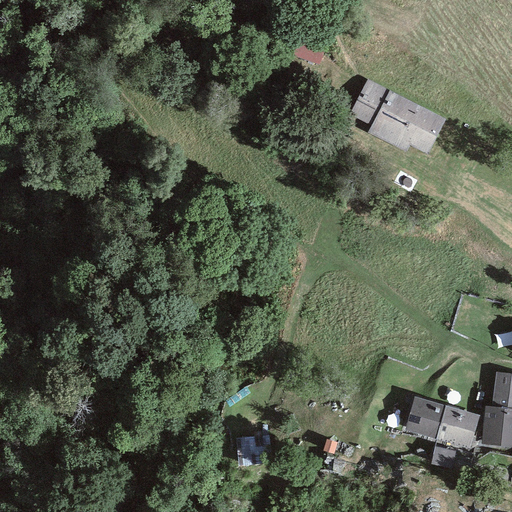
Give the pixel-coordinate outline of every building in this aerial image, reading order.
[(446,119),(367,79),(351,112),(373,123),(369,131),(406,150),(411,145),(429,154),(446,119)] [(511,373),(497,372),(492,406),(511,408),(511,373)] [(479,413),(415,396),(406,429),(470,447),(479,413)] [(485,406),(481,444),(511,447),(511,408),(492,406),(485,406)] [(267,435),(236,439),(239,464),(270,461),(267,435)] [(242,468),(247,496),(272,493),(268,464),(242,468)] [(433,467),(426,487),(457,498),(465,478),(433,467)]
